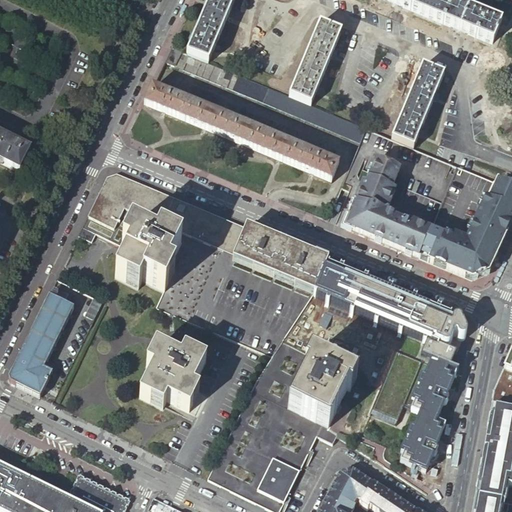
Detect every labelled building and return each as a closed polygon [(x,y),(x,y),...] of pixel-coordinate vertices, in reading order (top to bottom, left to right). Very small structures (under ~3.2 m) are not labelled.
[(191,44),(186,57),(208,66),(234,0),(210,0),(209,2),(206,0),(203,7),(207,8),(194,38),(191,36),(188,43),(191,44)] [(386,0),(418,13),(491,45),(500,23),(486,17),(488,14),(482,11),(480,15),(454,4),(456,1),(454,0),(448,0),(448,1),(444,0),(386,0)] [(289,99),(310,108),(315,95),(319,97),(321,91),(318,89),(330,60),(334,62),(336,55),(333,54),(340,35),(319,26),(289,99)] [(186,57),(170,50),(164,64),(201,79),(264,105),(299,120),(361,146),(367,132),(346,123),(310,108),(289,99),(257,86),(208,66),(186,57)] [(391,142),(412,150),(418,138),(421,140),(423,134),(420,132),(433,102),(436,103),(439,97),(435,96),(443,77),(421,68),(391,142)] [(151,89),(143,106),(166,115),(200,130),(206,132),(230,142),(273,160),(276,161),(281,164),(309,175),(314,177),(331,185),(338,167),(277,141),(219,117),(151,89)] [(53,142),(57,132),(46,126),(41,136),(53,142)] [(0,164),(19,174),(30,152),(0,136),(0,164)] [(400,173),(377,163),(372,176),(367,187),(364,186),(354,209),(352,215),(346,227),(348,228),(346,231),(347,232),(366,240),(373,243),(385,248),(390,250),(398,253),(404,256),(416,261),(419,262),(419,261),(430,233),(409,225),(408,227),(393,221),(394,218),(388,216),(387,214),(396,193),(392,192),(400,173)] [(167,217),(174,200),(145,188),(116,176),(107,180),(87,219),(113,232),(123,210),(136,216),(141,206),(167,217)] [(502,187),(511,191),(511,179),(506,177),(502,187)] [(418,183),(414,193),(418,195),(422,185),(418,183)] [(487,277),(511,223),(511,191),(511,192),(500,187),(494,184),(466,244),(432,230),(430,233),(419,261),(472,283),(481,280),(487,277)] [(179,234),(190,207),(174,200),(167,217),(163,227),(159,234),(175,241),(179,234)] [(206,214),(190,207),(179,234),(222,253),(233,225),(209,215),(206,214)] [(82,229),(95,235),(120,248),(131,229),(136,216),(123,210),(113,232),(87,219),(85,224),(82,229)] [(235,258),(246,230),(233,225),(222,253),(235,258)] [(82,229),(78,238),(91,244),(95,235),(82,229)] [(180,244),(175,241),(159,234),(155,241),(131,229),(120,248),(128,252),(125,257),(114,279),(137,292),(142,284),(163,294),(173,274),(167,271),(180,244)] [(234,261),(315,294),(324,272),(326,268),(328,264),(326,263),(270,241),(246,230),(235,258),(234,261)] [(297,290),(313,297),(315,294),(234,261),(233,263),(297,290)] [(338,273),(326,268),(324,272),(387,298),(447,323),(449,319),(439,315),(435,313),(415,304),(411,303),(390,295),(387,293),(366,285),(363,283),(342,274),(338,273)] [(324,272),(315,294),(314,297),(326,302),(330,304),(350,312),(354,314),(364,318),(374,323),(378,324),(398,333),(402,334),(404,335),(423,343),(426,344),(437,349),(438,346),(438,345),(444,348),(446,348),(449,346),(453,337),(454,337),(455,338),(455,339),(455,340),(456,341),(457,342),(458,342),(459,342),(460,342),(461,342),(462,342),(463,342),(463,341),(464,340),(465,339),(465,338),(465,337),(465,336),(464,335),(464,334),(460,325),(459,324),(459,323),(458,323),(457,322),(456,322),(455,322),(454,322),(453,322),(452,323),(451,324),(447,323),(387,298),(324,272)] [(79,304),(84,295),(56,281),(52,290),(79,304)] [(11,385),(39,399),(51,374),(43,369),(73,308),(49,296),(9,376),(8,379),(10,384),(11,385)] [(102,304),(87,297),(82,305),(97,313),(102,304)] [(455,353),(438,346),(437,349),(426,344),(423,343),(404,335),(396,352),(394,351),(394,352),(395,353),(369,415),(395,425),(399,417),(400,417),(404,408),(410,411),(410,410),(430,362),(455,372),(456,370),(457,371),(457,370),(449,367),(455,353)] [(261,374),(201,479),(227,492),(267,511),(280,511),(283,506),(257,493),(273,462),(299,475),(317,438),(321,429),(322,427),(288,410),(306,373),(303,371),(310,357),(356,380),(357,379),(283,343),(272,358),(261,374)] [(155,348),(145,367),(152,371),(139,399),(162,411),(166,402),(185,411),(188,413),(198,393),(192,390),(205,363),(184,352),(180,361),(155,348)] [(511,355),(491,410),(501,411),(511,413),(511,355)] [(350,392),(356,380),(310,357),(303,371),(306,373),(288,410),(322,427),(328,430),(347,391),(350,392)] [(410,410),(420,414),(435,421),(443,403),(444,404),(445,404),(445,403),(446,403),(447,398),(447,397),(446,396),(455,372),(430,362),(410,410)] [(511,413),(501,411),(491,410),(489,418),(474,499),(484,501),(504,505),(507,488),(511,489),(511,486),(511,413)] [(435,421),(420,414),(400,462),(426,473),(433,456),(434,456),(435,456),(435,455),(437,451),(437,450),(437,449),(436,449),(436,448),(445,425),(435,421)] [(332,446),(337,437),(321,429),(317,438),(332,446)] [(79,473),(84,458),(55,449),(50,463),(79,473)] [(257,493),(283,506),(287,499),(299,475),(273,462),(257,493)] [(0,467),(0,511),(123,511),(128,503),(79,478),(67,501),(0,467)] [(321,511),(350,511),(353,507),(351,506),(353,502),(357,501),(359,502),(358,504),(366,510),(368,508),(374,511),(413,511),(352,471),(340,475),(321,511)] [(502,511),(504,505),(484,501),(474,499),(473,508),(471,511),(502,511)] [(177,511),(153,500),(146,511),(177,511)]
